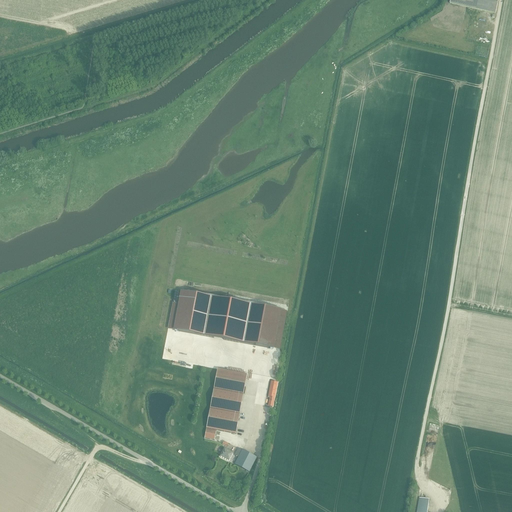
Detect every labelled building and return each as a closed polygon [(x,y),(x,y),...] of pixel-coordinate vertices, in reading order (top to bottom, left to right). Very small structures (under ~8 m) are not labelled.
[(449,0),(449,3),(495,14),(498,0),(449,0)] [(181,292),(174,331),(273,349),(280,310),(181,292)] [(236,435),(247,375),(217,370),(204,439),(214,441),(216,431),(236,435)] [(270,396),(268,405),(273,406),(275,397),(277,385),(271,383),(269,396),(270,396)] [(239,448),(235,456),(238,458),(235,465),(249,472),(257,458),(242,450),(239,448)] [(229,461),(233,454),(224,449),(220,457),(229,461)] [(419,498),(417,511),(427,511),(429,499),(419,498)]
